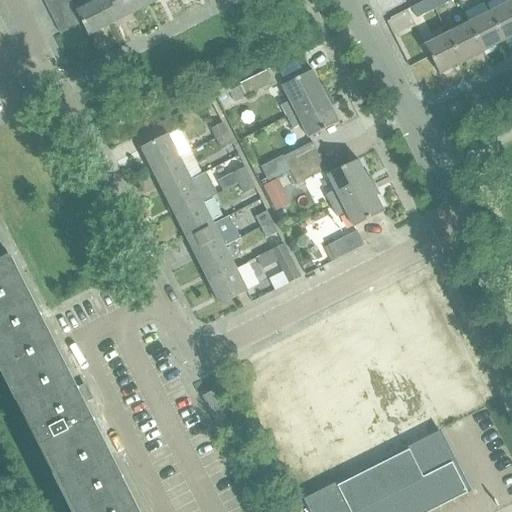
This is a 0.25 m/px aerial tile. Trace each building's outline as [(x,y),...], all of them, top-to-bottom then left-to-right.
[(60,34),(81,24),(76,14),(69,0),(51,0),(44,3),(60,34)] [(76,14),(81,24),(88,38),(111,27),(97,0),(83,0),(88,8),(76,14)] [(97,0),(111,27),(133,16),(125,0),(97,0)] [(152,0),(125,0),(133,16),(155,4),(152,0)] [(435,9),(430,0),(426,0),(411,8),(416,19),(435,9)] [(430,0),(435,9),(453,0),(430,0)] [(511,2),(511,1),(489,12),(504,42),(511,37),(511,2)] [(405,30),(416,19),(404,9),(394,20),(405,30)] [(489,12),(468,23),(483,52),(504,42),(489,12)] [(468,23),(447,33),(462,63),(483,52),(468,23)] [(462,63),(447,33),(424,44),(439,74),(462,63)] [(245,82),(252,96),(280,82),(273,68),(245,82)] [(281,108),(286,118),(326,98),(313,73),(282,89),(290,104),(281,108)] [(326,98),(286,118),(291,128),(300,123),(308,139),(339,124),(326,98)] [(142,148),(153,171),(181,157),(170,135),(181,130),(175,117),(140,134),(146,146),(142,148)] [(211,129),(216,140),(228,133),(223,123),(211,129)] [(228,133),(216,140),(221,150),(233,144),(228,133)] [(283,159),(290,173),(317,158),(311,145),(283,159)] [(153,171),(164,193),(192,179),(181,157),(153,171)] [(317,158),(290,173),(297,186),(324,172),(317,158)] [(326,198),(331,207),(371,187),(359,162),(327,179),(335,193),(326,198)] [(233,173),(239,184),(250,178),(245,167),(233,173)] [(164,193),(176,215),(203,201),(217,194),(206,172),(192,179),(164,193)] [(282,175),(267,183),(280,208),(295,200),(282,175)] [(250,178),(239,184),(244,194),(256,188),(250,178)] [(371,187),(331,207),(336,217),(345,213),(353,228),(384,212),(371,187)] [(176,215),(187,238),(214,224),(203,201),(176,215)] [(256,217),(261,229),(273,223),(267,211),(256,217)] [(187,238),(198,260),(226,247),(241,239),(230,216),(214,224),(187,238)] [(273,223),(261,229),(266,238),(278,232),(273,223)] [(326,247),(333,261),(363,246),(356,232),(326,247)] [(278,263),(283,273),(270,279),(276,290),(300,278),(283,244),(258,257),(265,270),(278,263)] [(198,260),(209,282),(236,268),(226,247),(198,260)] [(73,391),(66,378),(6,260),(0,263),(0,355),(30,416),(37,413),(43,424),(36,428),(78,511),(133,511),(83,412),(79,405),(87,400),(88,401),(89,401),(81,386),(80,386),(81,387),(73,391)] [(236,268),(209,282),(220,304),(248,291),(236,268)] [(425,280),(396,295),(403,308),(432,294),(425,280)] [(432,294),(403,308),(409,322),(438,306),(432,294)] [(438,306),(409,322),(416,335),(445,320),(438,306)] [(378,316),(363,324),(378,354),(393,346),(378,316)] [(445,320),(416,335),(423,349),(426,347),(452,334),(445,320)] [(363,324),(349,331),(364,361),(378,354),(363,324)] [(349,331),(334,338),(349,368),(364,361),(349,331)] [(452,334),(426,347),(432,360),(461,346),(455,333),(452,334)] [(334,338),(320,346),(335,376),(349,368),(334,338)] [(320,346),(305,353),(320,383),(335,376),(320,346)] [(461,346),(432,360),(439,373),(468,359),(461,346)] [(277,355),(263,362),(278,390),(291,384),(277,355)] [(468,359),(439,373),(445,386),(474,372),(468,359)] [(263,362),(250,368),(264,397),(278,390),(263,362)] [(250,368),(236,375),(251,404),(264,397),(250,368)] [(474,372),(445,386),(452,399),(478,386),(481,385),(474,372)] [(452,399),(449,401),(456,414),(485,399),(478,386),(452,399)] [(207,399),(223,432),(238,425),(222,392),(207,399)] [(294,412),(267,426),(280,452),(308,438),(294,412)] [(441,431),(304,499),(310,511),(434,511),(467,495),(437,434),(441,431)] [(308,438),(280,452),(288,468),(325,450),(317,434),(308,438)] [(325,450),(288,468),(296,484),(309,477),(332,465),(325,450)]
